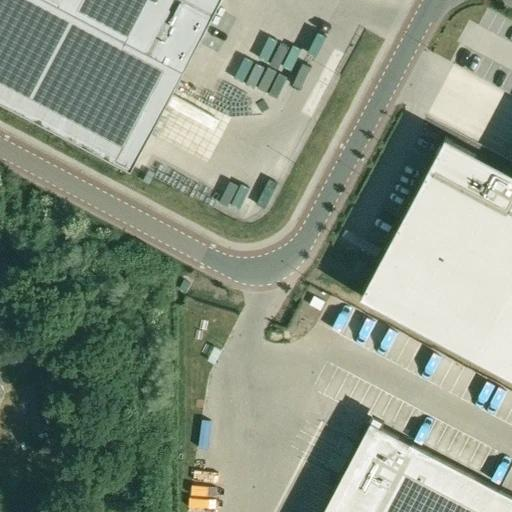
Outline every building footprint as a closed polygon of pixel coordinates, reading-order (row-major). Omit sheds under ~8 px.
[(219,0),(0,0),(0,97),(132,167),(219,0)] [(511,160),(453,129),(358,301),(511,386),(511,160)] [(16,374),(26,372),(21,345),(11,347),(16,374)] [(35,436),(58,431),(47,381),(24,387),(35,436)] [(511,511),(511,493),(370,420),(322,511),(511,511)]
